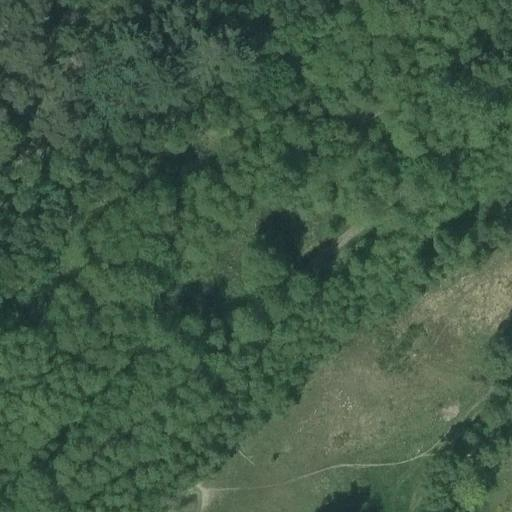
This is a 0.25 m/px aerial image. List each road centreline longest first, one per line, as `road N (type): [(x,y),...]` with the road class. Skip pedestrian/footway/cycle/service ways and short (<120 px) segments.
road 1 (track): [(511,94),(35,511)]
road 2 (track): [(414,511),(449,439),(495,392)]
